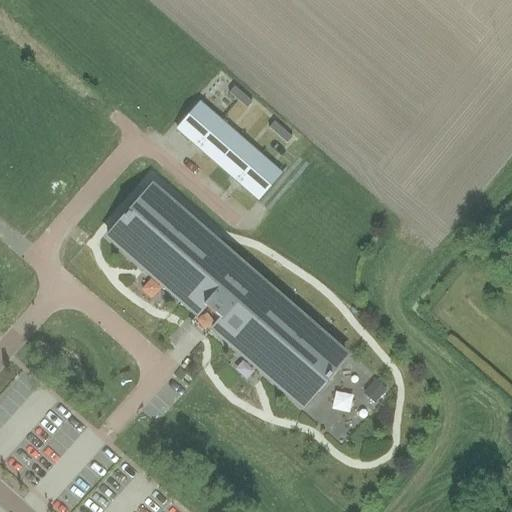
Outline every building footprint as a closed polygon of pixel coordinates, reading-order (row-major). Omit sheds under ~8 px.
[(243,96),(234,88),(229,94),(238,102),(243,96)] [(252,104),(243,96),(238,102),(247,110),(252,104)] [(197,148),(220,122),(200,104),(177,131),(190,142),(197,148)] [(217,166),(240,140),(220,122),(197,148),(204,154),(217,166)] [(283,131),(274,123),(269,129),(278,137),(283,131)] [(292,139),(283,131),(278,137),(287,145),(292,139)] [(237,183),(260,157),(240,140),(217,166),(230,177),(237,183)] [(258,201),(281,175),(260,157),(237,183),(244,189),(258,201)] [(213,330),(302,408),(346,357),(151,187),(107,238),(193,313),(197,317),(205,308),(220,321),(213,330)]
